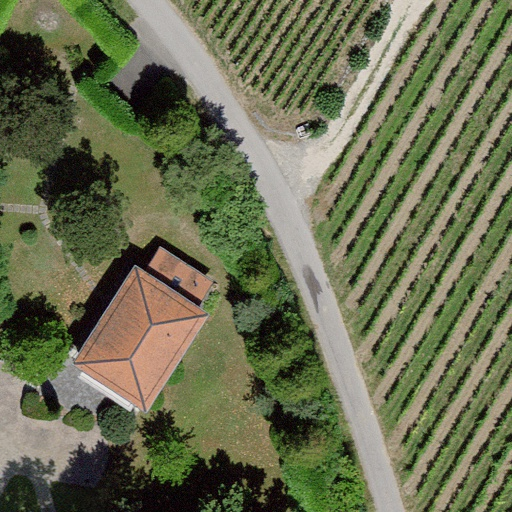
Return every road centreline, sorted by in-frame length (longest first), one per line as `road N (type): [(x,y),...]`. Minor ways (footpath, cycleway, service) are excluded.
road 1 (unclassified): [(135,0),(190,60),(272,195),(373,430),(397,511)]
road 2 (track): [(280,216),(352,113),(414,0)]
